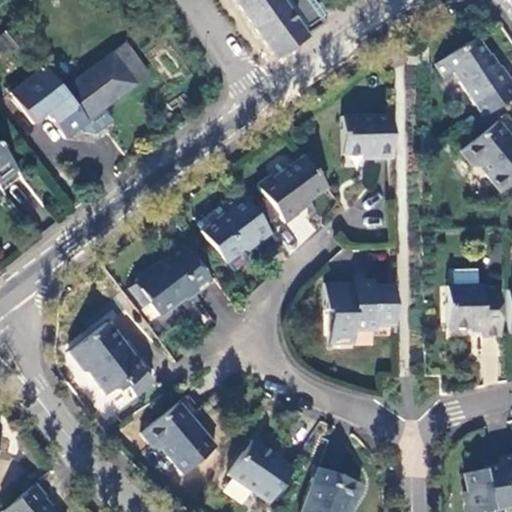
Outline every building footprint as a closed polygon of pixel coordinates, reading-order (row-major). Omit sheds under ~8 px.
[(233,0),(274,59),(307,36),(297,22),(317,8),(311,0),(233,0)] [(475,36),(435,63),(445,77),(453,71),(483,116),(511,95),(511,82),(499,64),(496,65),(475,36)] [(62,138),(136,84),(149,73),(125,42),(61,90),(43,69),(9,94),(32,125),(45,115),(62,138)] [(418,49),(407,49),(407,65),(418,65),(418,49)] [(374,154),(392,154),(391,110),(341,112),(341,151),(374,150),(374,154)] [(511,123),(504,113),(460,149),(472,163),(479,163),(500,190),(511,180),(511,138),(510,135),(511,132),(511,123)] [(0,184),(15,172),(0,151),(0,184)] [(293,210),(324,186),(301,155),(269,179),(267,175),(254,185),(281,222),(296,213),(293,210)] [(258,240),(271,230),(241,190),(224,203),(227,209),(201,229),(225,262),(256,238),(258,240)] [(212,278),(185,242),(160,261),(158,259),(134,276),(137,279),(149,295),(147,300),(148,301),(157,313),(180,296),(185,298),(193,291),(194,292),(212,278)] [(499,285),(478,285),(478,270),(453,270),(454,285),(447,285),(448,329),(480,328),(480,336),(500,336),(499,285)] [(141,307),(148,301),(147,300),(149,295),(137,279),(126,287),(141,307)] [(373,333),(394,333),(393,282),(373,282),(373,279),(325,280),(324,307),(328,307),(329,334),(352,334),(352,327),(372,327),(373,333)] [(145,370),(106,318),(66,347),(81,367),(88,369),(106,392),(123,380),(126,383),(140,373),(145,370)] [(353,343),(352,334),(329,334),(329,343),(353,343)] [(140,373),(126,383),(133,391),(147,382),(140,373)] [(181,471),(213,444),(191,416),(197,410),(185,395),(141,430),(151,444),(159,445),(181,471)] [(264,448),(247,437),(222,472),(264,501),(289,466),(275,456),(264,448)] [(268,442),(264,448),(275,456),(279,449),(268,442)] [(510,510),(511,509),(511,456),(499,458),(500,465),(466,472),(468,489),(464,490),(468,511),(508,504),(510,510)] [(358,481),(316,465),(298,511),(341,511),(346,500),(351,501),(358,481)] [(45,494),(34,481),(2,508),(5,511),(54,511),(42,497),(45,494)]
